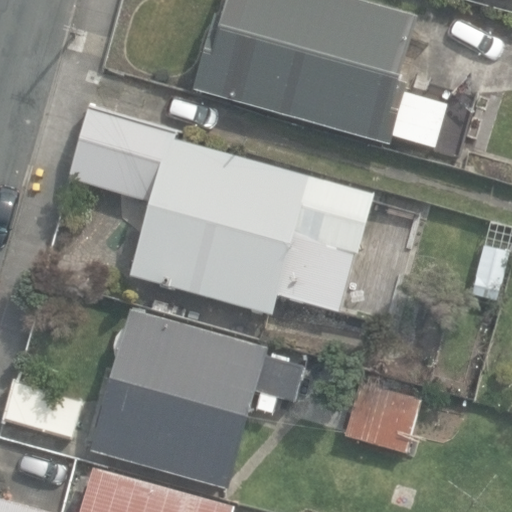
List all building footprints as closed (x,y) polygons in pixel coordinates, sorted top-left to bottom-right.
[(396,138),(437,149),(449,105),(410,94),(412,85),(402,83),(420,18),(354,0),(228,0),(224,17),(218,16),(197,93),(394,148),(396,138)] [(134,278),(276,320),(283,296),(345,314),(378,202),(177,143),(179,136),(92,110),(71,181),(155,206),(134,278)] [(511,226),(490,221),(471,294),(500,302),(511,258),(511,226)] [(94,451),(233,490),(255,411),(276,417),(281,400),(298,405),(308,369),(271,359),(273,351),(133,311),(94,451)] [(5,421),(73,440),(84,402),(16,383),(5,421)] [(348,436),(409,454),(424,402),(363,385),(348,436)] [(235,511),(236,508),(99,470),(86,511),(235,511)] [(0,511),(43,511),(0,500),(0,511)]
